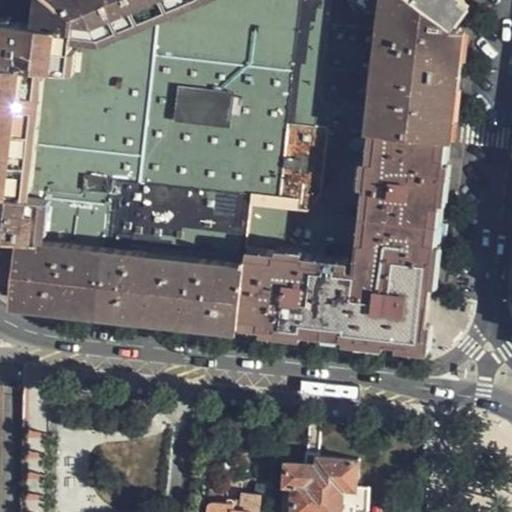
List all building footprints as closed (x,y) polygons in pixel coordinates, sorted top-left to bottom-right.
[(450,136),(463,27),(458,26),(451,21),(422,0),(37,0),(34,26),(0,22),(0,235),(20,237),(14,288),(14,299),(32,301),(237,323),(247,246),(252,203),(308,208),(324,189),(331,123),(372,128),(450,136)] [(422,0),(451,21),(465,0),(422,0)] [(447,158),(450,136),(372,128),(371,131),(370,150),(392,152),(393,148),(419,150),(419,156),(447,158)] [(429,320),(447,158),(419,156),(419,150),(393,148),(392,152),(370,150),(366,177),(374,178),(372,204),(362,212),(357,265),(307,260),(307,252),(247,246),(237,323),(396,341),(429,320)] [(322,419),(310,417),(306,462),(318,463),(319,455),(322,419)] [(358,458),(319,455),(318,463),(306,462),(286,460),(284,484),(295,484),(293,511),(342,511),(344,487),(356,488),(358,458)] [(283,510),(293,511),(295,484),(284,484),(283,510)] [(366,511),(367,489),(356,488),(344,487),(342,511),(366,511)] [(235,500),(215,498),(209,501),(208,509),(212,510),(211,511),(254,511),(255,509),(234,507),(235,500)]
